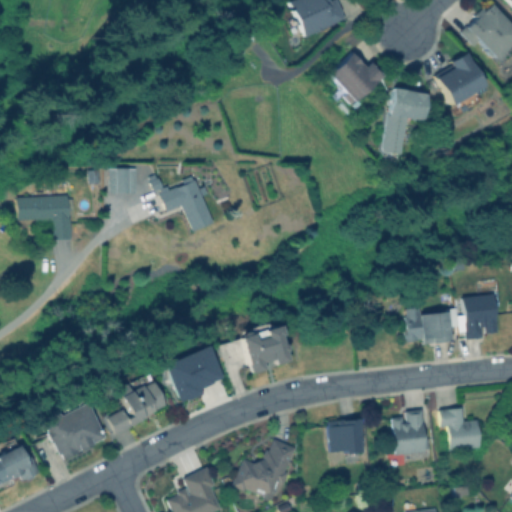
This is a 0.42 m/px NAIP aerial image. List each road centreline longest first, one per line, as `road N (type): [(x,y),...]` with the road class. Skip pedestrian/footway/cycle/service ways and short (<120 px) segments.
road 1 (residential): [(235,410),(311,387),(511,368)]
road 2 (residential): [(31,511),(176,439)]
road 3 (residential): [(0,333),(28,315),(91,244)]
